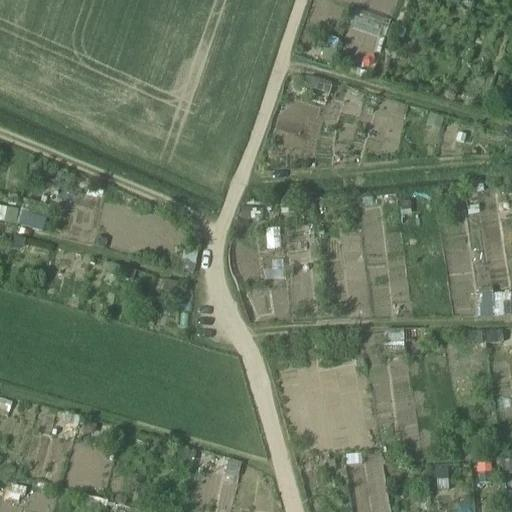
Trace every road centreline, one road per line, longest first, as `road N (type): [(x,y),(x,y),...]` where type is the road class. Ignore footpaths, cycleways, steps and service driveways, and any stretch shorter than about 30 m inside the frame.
road 1 (track): [(297,511),(254,366),(221,290),(218,249),(302,0)]
road 2 (unknown): [(0,143),(218,249)]
